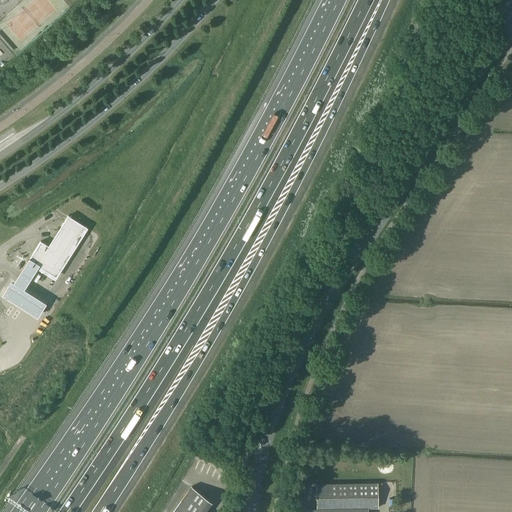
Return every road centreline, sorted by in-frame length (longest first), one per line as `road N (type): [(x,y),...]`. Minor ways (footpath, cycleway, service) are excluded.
road 1 (motorway): [(332,0),(205,239),(25,511)]
road 2 (motorway): [(66,511),(244,230),(364,0)]
road 3 (motorway): [(99,511),(215,335),(385,0)]
road 4 (secondary): [(250,511),(272,415),(306,336),(511,27)]
road 5 (secondary): [(0,186),(125,92),(214,0)]
road 6 (secondary): [(179,0),(98,80),(0,155)]
